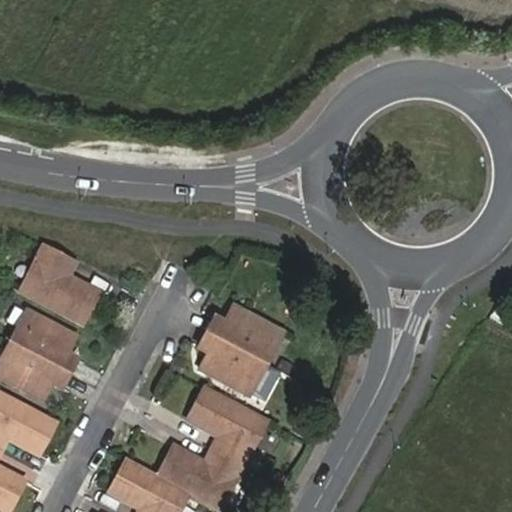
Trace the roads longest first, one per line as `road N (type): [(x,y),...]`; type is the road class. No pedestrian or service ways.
road 1 (residential): [(156,308),(50,511)]
road 2 (tertiary): [(0,165),(197,186)]
road 3 (tertiary): [(197,186),(274,201),(341,230)]
road 4 (tertiary): [(336,135),(260,172),(197,186)]
road 5 (tertiary): [(384,381),(312,511)]
road 6 (tertiary): [(447,90),(409,86),(380,94),(336,135)]
road 7 (tertiary): [(368,258),(382,319),(384,381)]
road 8 (tertiary): [(384,381),(439,271)]
